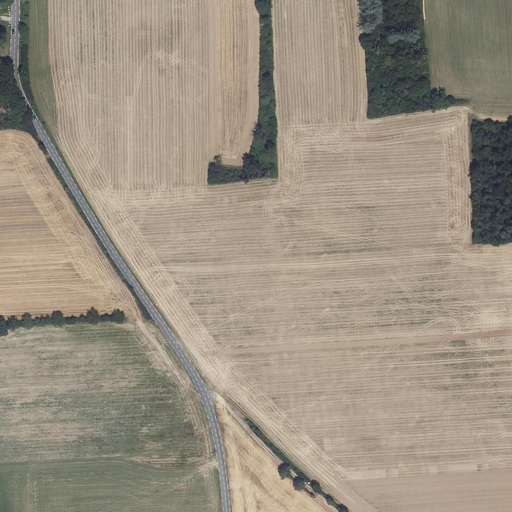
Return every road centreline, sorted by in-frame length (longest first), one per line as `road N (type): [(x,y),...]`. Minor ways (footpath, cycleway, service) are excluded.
road 1 (tertiary): [(227,511),(219,436),(201,386),(18,90),(15,0)]
road 2 (track): [(358,0),(368,120),(453,107),(511,120)]
road 3 (track): [(201,386),(339,511)]
